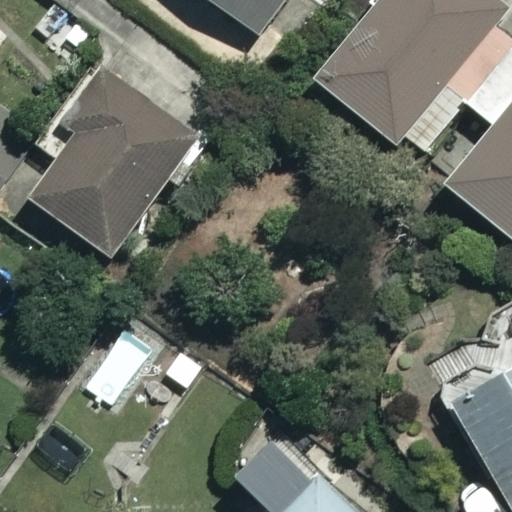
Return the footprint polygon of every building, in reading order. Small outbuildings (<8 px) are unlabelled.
[(279,0),(201,0),(253,37),(279,0)] [(483,124),(432,188),(511,251),(511,52),(506,48),(511,40),(511,12),(496,0),(369,0),(303,83),(409,169),(460,105),(483,124)] [(189,137),(104,78),(21,199),(106,258),(189,137)] [(182,344),(138,312),(78,392),(122,425),(182,344)] [(511,511),(511,355),(440,396),(504,511),(511,511)] [(349,511),(309,478),(273,511),(349,511)]
